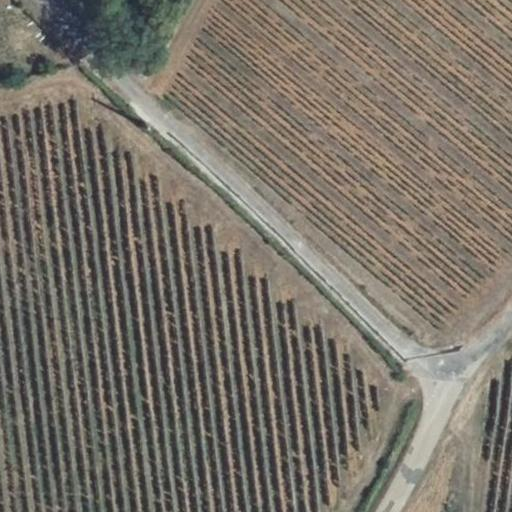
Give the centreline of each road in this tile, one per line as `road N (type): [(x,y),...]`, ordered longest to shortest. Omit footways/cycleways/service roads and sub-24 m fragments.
road 1 (residential): [(453,389),(403,353),(34,0)]
road 2 (unclassified): [(453,389),(389,511)]
